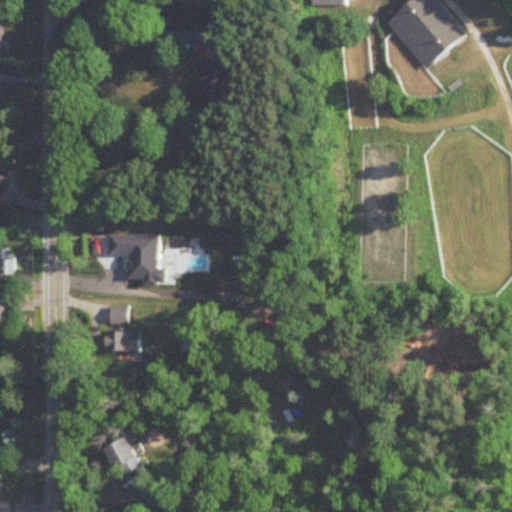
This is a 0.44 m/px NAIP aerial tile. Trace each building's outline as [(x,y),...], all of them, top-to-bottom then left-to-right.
[(439,0),(417,0),(389,25),(430,73),(471,38),(439,0)] [(204,64),(205,104),(231,104),(230,63),(204,64)] [(18,259),(11,259),(11,251),(0,250),(0,279),(18,280),(18,259)] [(113,309),(113,328),(131,328),(131,309),(113,309)] [(106,335),(106,356),(144,356),(144,335),(106,335)] [(208,336),(186,336),(186,355),(208,355),(208,336)] [(145,471),(133,442),(112,450),(123,479),(145,471)]
